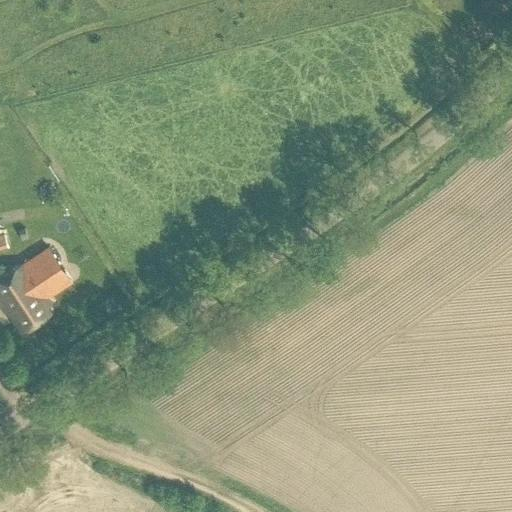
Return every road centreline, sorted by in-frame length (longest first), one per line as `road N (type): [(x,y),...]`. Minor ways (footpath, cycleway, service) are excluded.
road 1 (tertiary): [(0,427),(355,194),(449,124),(511,63)]
road 2 (track): [(243,511),(62,427),(19,415),(0,379)]
